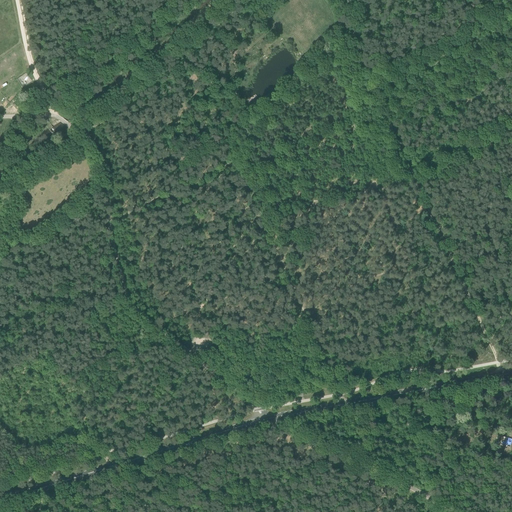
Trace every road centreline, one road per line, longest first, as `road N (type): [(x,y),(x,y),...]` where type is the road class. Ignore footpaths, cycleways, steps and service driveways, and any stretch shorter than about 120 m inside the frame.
road 1 (unclassified): [(272,417),(131,303),(83,135),(52,115),(0,116)]
road 2 (track): [(511,390),(327,0)]
road 3 (primary): [(0,500),(272,417)]
road 4 (primary): [(272,417),(511,373)]
road 5 (unclassified): [(458,511),(272,417)]
road 6 (track): [(343,393),(259,214)]
road 7 (track): [(380,188),(452,371)]
road 8 (track): [(418,183),(259,214)]
road 9 (track): [(83,135),(186,40),(206,32)]
road 10 (track): [(232,159),(107,222)]
road 11 (track): [(191,354),(219,324),(264,339),(309,322)]
road 12 (track): [(52,115),(17,0)]
